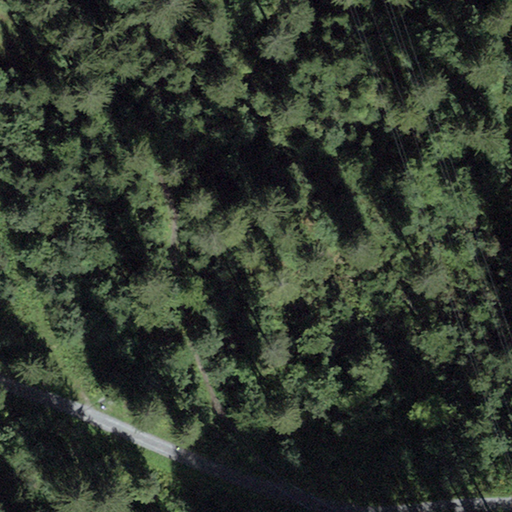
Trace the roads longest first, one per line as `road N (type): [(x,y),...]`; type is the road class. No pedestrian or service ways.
road 1 (track): [(0,381),(186,459),(337,509)]
road 2 (track): [(337,509),(511,504)]
